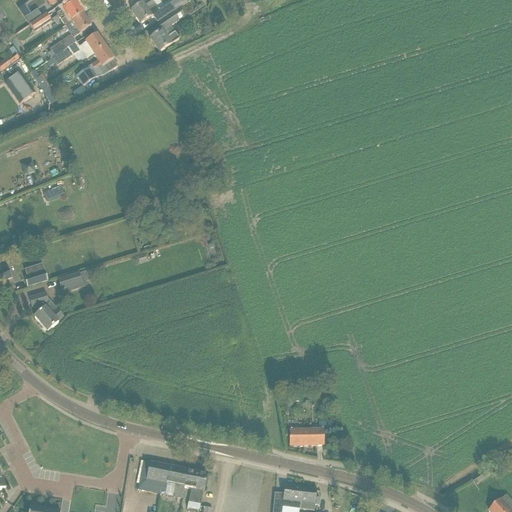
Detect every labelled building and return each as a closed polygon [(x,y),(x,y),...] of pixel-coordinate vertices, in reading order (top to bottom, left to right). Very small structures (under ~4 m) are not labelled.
[(180,0),(177,0),(159,12),(150,0),(149,0),(131,13),(140,26),(151,18),(152,17),(157,23),(183,4),(180,0)] [(60,21),(64,27),(71,22),(82,15),(74,3),(56,15),(60,21)] [(3,20),(6,18),(0,8),(0,26),(3,31),(9,28),(3,20)] [(162,33),(164,31),(170,27),(184,18),(179,9),(156,25),(162,33)] [(25,19),(30,26),(42,18),(37,11),(25,19)] [(30,26),(35,34),(51,23),(46,15),(42,18),(30,26)] [(40,58),(44,65),(46,63),(67,49),(68,50),(76,44),(73,40),(91,28),(82,15),(71,22),(64,27),(69,34),(71,36),(49,50),(50,53),(40,58)] [(164,31),(162,33),(150,41),(159,54),(179,41),(170,27),(164,31)] [(89,50),(93,56),(105,48),(96,36),(79,48),(83,54),(89,50)] [(94,64),(98,71),(102,76),(106,73),(108,73),(117,67),(105,48),(93,56),(97,62),(94,64)] [(72,57),(68,50),(67,49),(46,63),(48,65),(50,68),(55,64),(57,67),(72,57)] [(3,61),(0,63),(0,73),(1,74),(18,62),(14,55),(7,60),(5,60),(3,61)] [(98,71),(94,64),(75,77),(82,87),(82,88),(95,79),(92,75),(98,71)] [(20,74),(4,85),(19,106),(34,95),(20,74)] [(82,87),(72,94),(73,96),(76,99),(85,92),(82,88),(82,87)] [(5,116),(10,114),(6,104),(1,107),(0,105),(0,123),(7,120),(5,116)] [(64,197),(60,187),(44,194),(48,204),(64,197)] [(148,263),(146,255),(135,258),(137,267),(148,263)] [(86,282),(98,278),(96,270),(84,274),(86,282)] [(0,284),(10,280),(6,271),(0,273),(0,284)] [(44,274),(24,280),(26,289),(47,282),(44,274)] [(60,291),(70,288),(71,291),(86,287),(82,274),(58,282),(60,291)] [(32,309),(33,308),(38,314),(34,319),(47,334),(58,324),(57,324),(63,319),(61,318),(61,315),(59,314),(57,313),(56,311),(51,316),(45,309),(44,310),(41,306),(48,304),(45,295),(29,300),(32,309)] [(289,431),(289,448),(323,447),(323,431),(289,431)] [(183,500),(185,489),(184,489),(188,472),(143,463),(139,480),(140,480),(138,491),(183,500)] [(184,489),(185,489),(191,490),(188,504),(200,506),(201,500),(204,485),(206,475),(188,472),(184,489)] [(294,509),(299,510),(302,489),(284,487),(282,501),(281,508),(294,509)] [(302,489),(299,510),(301,510),(314,511),(316,491),(302,489)] [(489,511),(511,511),(511,502),(506,497),(489,511)] [(280,511),(281,508),(282,501),(274,501),(272,511),(280,511)]
